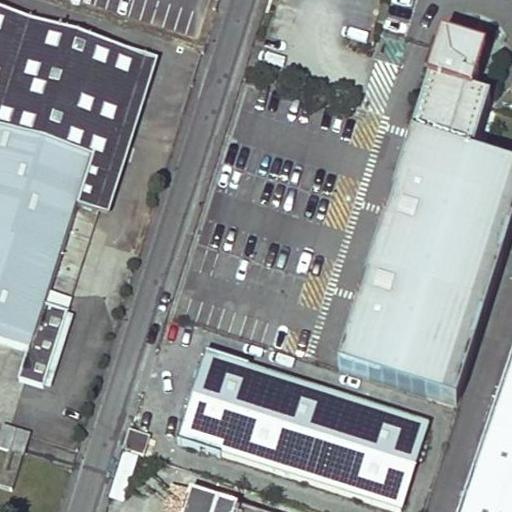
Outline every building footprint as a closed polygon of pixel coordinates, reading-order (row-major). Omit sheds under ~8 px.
[(0,10),(0,339),(27,348),(17,380),(43,388),(66,315),(44,308),(85,182),(106,189),(148,59),(0,10)] [(356,313),(337,372),(456,410),(511,233),(511,173),(471,161),(489,103),(472,98),(486,55),(463,48),(441,41),(427,86),(428,86),(392,201),(394,201),(386,228),(383,227),(364,286),(367,287),(359,314),(356,313)] [(148,59),(106,189),(114,191),(156,62),(148,59)] [(73,317),(66,315),(43,388),(50,390),(73,317)] [(511,511),(511,356),(459,511),(511,511)] [(204,357),(177,444),(394,511),(400,511),(427,428),(204,357)] [(29,435),(4,427),(0,436),(0,448),(23,456),(29,435)] [(123,452),(142,458),(150,437),(130,430),(123,452)] [(22,459),(8,455),(0,478),(0,488),(11,492),(22,459)] [(247,511),(190,494),(183,511),(247,511)]
